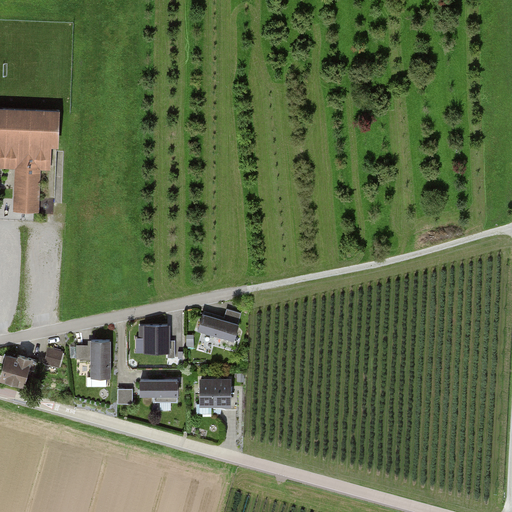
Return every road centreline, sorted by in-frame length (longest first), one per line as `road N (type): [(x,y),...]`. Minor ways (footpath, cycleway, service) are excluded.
road 1 (unclassified): [(0,391),(434,511)]
road 2 (track): [(255,289),(511,228)]
road 3 (unclassified): [(0,342),(255,289)]
